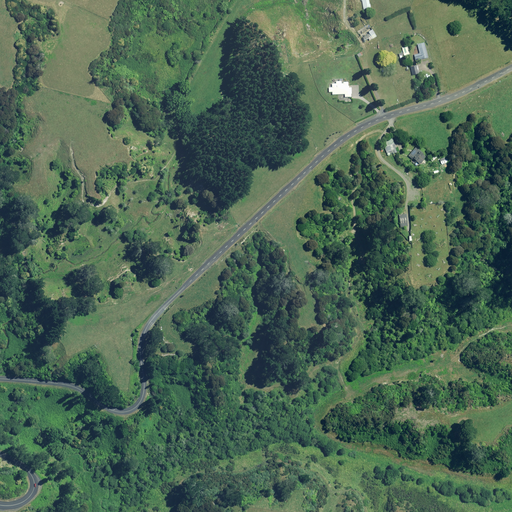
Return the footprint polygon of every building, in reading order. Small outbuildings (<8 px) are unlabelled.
[(371,9),(369,0),(361,0),(364,10),(371,9)] [(376,37),(372,29),(368,31),(373,39),(376,37)] [(428,58),(424,43),(418,45),(420,54),(414,55),(416,61),(428,58)] [(341,84),(341,81),(336,81),(336,84),(332,84),(332,88),(329,88),(329,92),(332,92),(333,95),(345,94),(345,97),(351,97),(351,94),(352,94),(352,88),(348,88),(348,82),(343,82),(343,84),(341,84)] [(397,152),(393,139),(386,142),(387,146),(385,147),(388,156),(391,155),(390,153),(393,152),(393,154),(397,152)] [(422,152),(416,147),(409,156),(413,159),(414,159),(420,164),(426,157),(421,153),(422,152)] [(408,226),(406,214),(399,215),(401,227),(408,226)]
